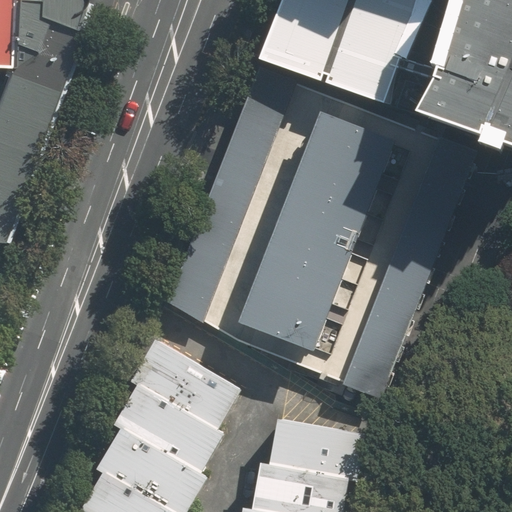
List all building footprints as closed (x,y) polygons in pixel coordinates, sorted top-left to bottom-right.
[(0,240),(4,241),(80,28),(71,25),(81,0),(10,0),(6,66),(0,82),(0,240)] [(421,115),(511,148),(511,0),(457,0),(440,69),(400,59),(421,0),(291,0),(266,61),(384,104),(397,69),(437,80),(437,83),(421,115)] [(478,154),(266,68),(171,304),(382,389),(478,154)] [(243,389),(158,340),(134,381),(142,386),(219,430),(243,389)] [(226,434),(219,430),(142,386),(119,424),(203,473),(226,434)] [(271,462),(289,465),(363,477),(370,434),(278,419),(271,462)] [(188,511),(209,476),(203,473),(126,428),(103,468),(110,472),(178,511),(188,511)] [(256,509),(274,511),(345,511),(352,475),(289,465),(264,461),(256,509)] [(178,511),(110,472),(86,511),(178,511)]
